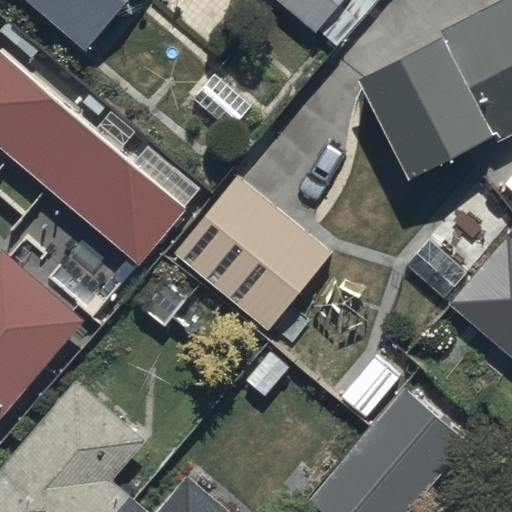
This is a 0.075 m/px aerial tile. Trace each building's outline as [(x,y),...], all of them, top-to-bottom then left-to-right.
[(45,0),(99,42),(131,0),(45,0)] [(287,0),(321,28),(343,0),(287,0)] [(511,0),(506,0),(365,71),(416,173),(503,130),(510,132),(511,131),(511,0)] [(7,46),(0,53),(0,136),(146,261),(194,205),(7,46)] [(217,69),(193,98),(233,130),(256,102),(217,69)] [(245,172),(179,248),(271,329),(335,250),(245,172)] [(443,296),(510,214),(477,185),(409,265),(443,296)] [(452,300),(511,350),(511,233),(510,231),(452,300)] [(0,422),(88,315),(4,246),(0,250),(0,422)] [(403,376),(377,354),(341,394),(367,417),(403,376)] [(77,377),(0,468),(0,511),(236,511),(190,472),(157,511),(116,477),(149,438),(77,377)] [(405,511),(469,438),(404,385),(312,497),(329,511),(405,511)]
